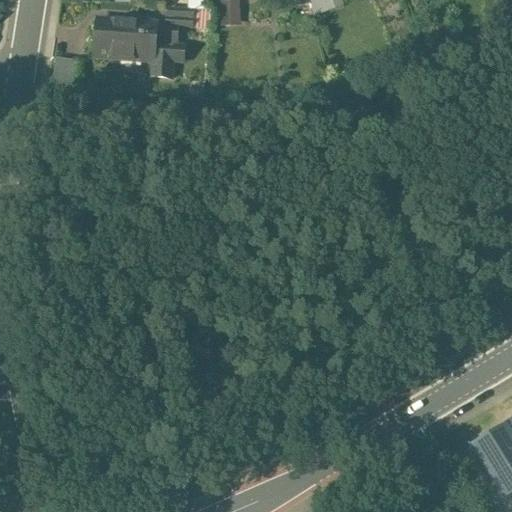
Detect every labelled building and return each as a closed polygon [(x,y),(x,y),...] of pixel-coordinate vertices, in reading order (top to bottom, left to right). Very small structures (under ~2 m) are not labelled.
[(203,0),(187,0),(187,10),(193,11),(192,12),(204,12),(203,0)] [(322,0),(308,0),(313,15),(326,11),(322,0)] [(187,10),(168,9),(167,27),(176,28),(176,29),(182,30),(192,22),(192,12),(193,11),(187,10)] [(145,25),(97,22),(94,58),(144,62),(146,25),(145,25)] [(157,24),(145,23),(145,25),(146,25),(144,62),(152,62),(151,78),(172,79),(173,64),(174,64),(174,61),(180,55),(175,49),(176,29),(176,28),(167,27),(157,26),(157,24)] [(66,61),(56,60),(53,81),(63,83),(66,61)] [(78,63),(66,61),(63,83),(74,85),(78,63)] [(511,419),(470,445),(503,500),(511,494),(511,419)]
